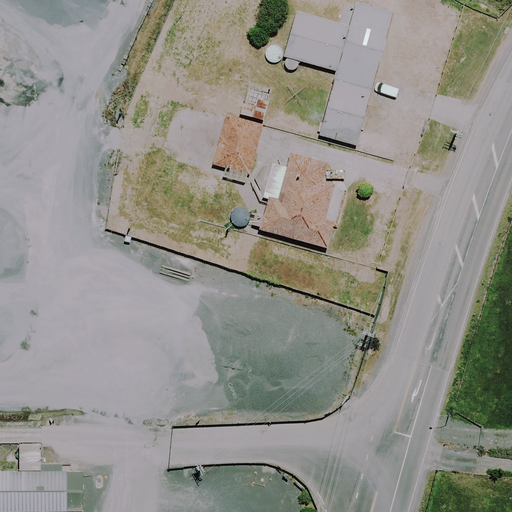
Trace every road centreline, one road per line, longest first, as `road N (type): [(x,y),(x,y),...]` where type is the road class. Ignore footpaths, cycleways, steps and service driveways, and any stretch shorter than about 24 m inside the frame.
road 1 (unknown): [(423,380),(0,354)]
road 2 (tertiary): [(387,511),(457,254),(511,136)]
